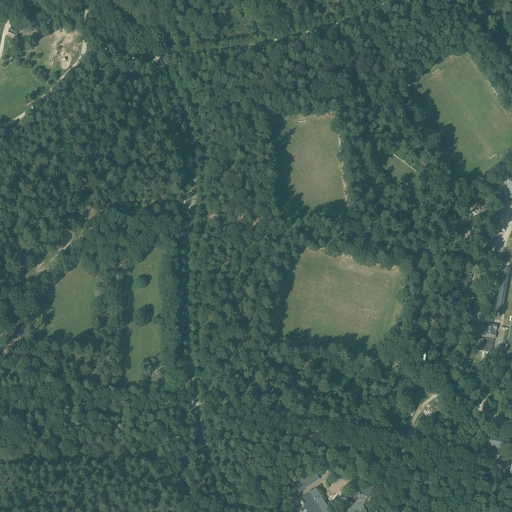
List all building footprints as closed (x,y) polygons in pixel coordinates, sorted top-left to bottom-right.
[(47,14),(39,5),(33,10),(41,19),(47,14)] [(400,106),(395,99),(389,103),(394,111),(400,106)] [(500,321),(509,270),(507,270),(499,275),(492,311),(497,320),(500,321)] [(468,302),(471,283),(470,283),(472,275),(459,273),(454,303),(465,305),(466,302),(468,302)] [(481,325),(481,326),(473,325),(473,324),(472,325),(472,327),(471,327),(471,329),(472,329),(471,332),(472,332),(477,333),(476,337),(479,338),(479,337),(485,338),(485,340),(477,339),(475,351),(482,352),(481,358),(487,359),(488,353),(491,353),(494,339),(495,339),(496,334),(494,334),(494,330),(496,330),(497,326),(493,325),(493,324),(491,324),(491,325),(488,324),(487,327),(482,326),(481,325)] [(510,440),(494,436),(491,445),(495,446),(494,449),(501,451),(502,447),(508,449),(510,440)] [(504,464),(489,460),(488,466),(502,470),(504,464)] [(315,474),(295,486),(299,493),(319,480),(315,474)] [(351,511),(357,510),(358,511),(365,511),(363,506),(367,499),(368,499),(367,498),(375,485),(369,482),(362,496),(360,494),(359,490),(355,491),(356,494),(353,495),(354,499),(351,500),(353,507),(335,511),(329,511),(315,489),(299,499),(301,503),(302,505),(303,505),(307,511),(351,511)]
